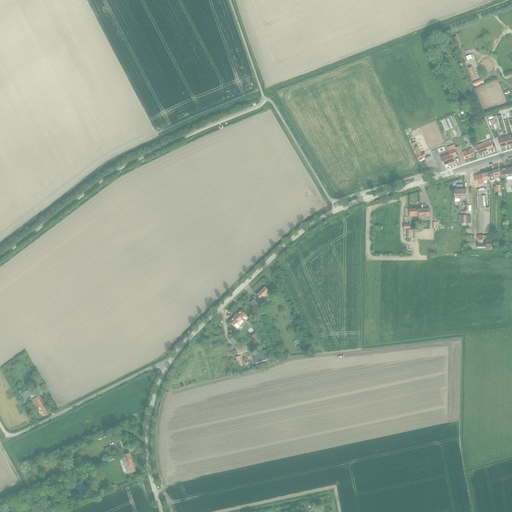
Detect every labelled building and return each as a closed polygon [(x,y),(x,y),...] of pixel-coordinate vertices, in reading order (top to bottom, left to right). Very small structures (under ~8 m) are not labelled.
[(468,69),(473,79),(477,77),(472,67),(468,69)] [(505,137),(498,138),(501,147),(507,145),(505,137)] [(479,153),(494,148),(491,140),(476,145),(479,153)] [(418,146),(414,148),(419,159),(425,156),(423,152),(421,153),(418,146)] [(450,154),(441,157),(444,165),(448,163),(449,165),(456,162),(454,157),(457,155),(454,148),(448,151),(450,154)] [(465,159),(474,155),(472,148),(462,152),(465,159)] [(511,166),(501,168),(501,174),(502,174),(502,177),(507,177),(507,179),(508,179),(511,178),(511,166)] [(493,171),(495,178),(499,177),(500,179),(501,179),(498,169),(493,171)] [(490,184),(490,181),(487,172),(474,176),(478,187),(485,185),(484,181),(487,180),(488,184),(490,184)] [(467,187),(455,187),(455,197),(467,197),(467,187)] [(410,217),(416,216),(416,219),(418,219),(418,218),(425,218),(425,215),(429,215),(429,207),(409,208),(410,217)] [(260,298),(269,290),(265,286),(256,294),(260,298)] [(259,305),(254,299),(250,302),(255,308),(259,305)] [(236,329),(248,317),(241,310),(236,314),(235,313),(234,315),(234,316),(229,321),(236,329)] [(256,330),(251,336),(261,346),(264,342),(259,336),(260,335),(256,330)] [(235,345),(239,341),(233,335),(229,339),(235,345)] [(256,366),(269,362),(266,349),(252,353),(256,366)] [(31,389),(20,395),(23,400),(34,394),(31,389)] [(45,414),(49,412),(39,395),(32,399),(37,408),(40,406),(45,414)] [(129,466),(127,467),(129,473),(136,470),(130,452),(122,455),(124,461),(127,460),(129,466)]
